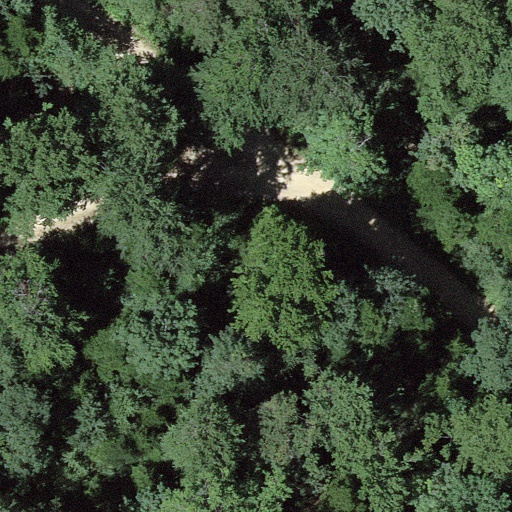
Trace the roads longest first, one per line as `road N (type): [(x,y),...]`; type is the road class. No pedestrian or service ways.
road 1 (track): [(511,352),(239,153)]
road 2 (track): [(0,251),(100,197),(239,153)]
road 3 (track): [(239,153),(47,0)]
